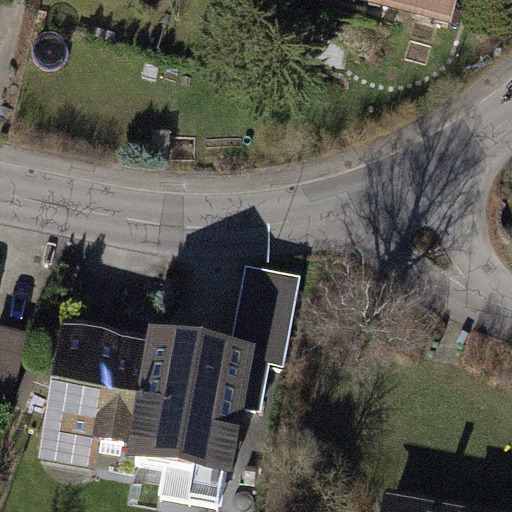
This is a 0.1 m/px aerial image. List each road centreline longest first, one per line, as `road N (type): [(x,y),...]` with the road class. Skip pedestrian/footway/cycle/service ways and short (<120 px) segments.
road 1 (residential): [(0,191),(216,228),(306,220),(381,199)]
road 2 (residential): [(381,199),(494,286),(511,290)]
road 3 (residential): [(381,199),(511,116)]
